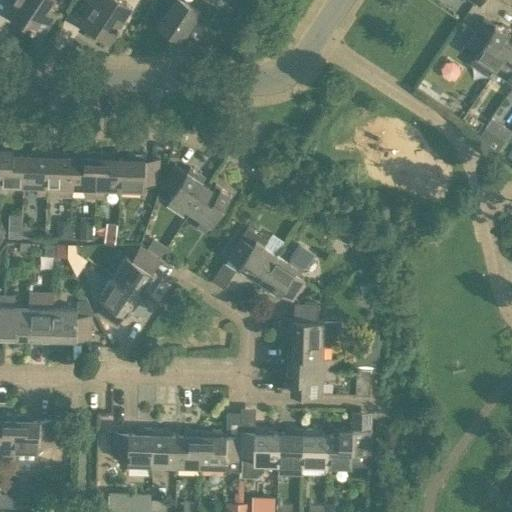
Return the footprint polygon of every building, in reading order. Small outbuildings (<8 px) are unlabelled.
[(17,0),(20,2),(12,14),(42,34),(56,13),(47,7),(51,0),(17,0)] [(96,0),(82,22),(109,39),(131,6),(121,0),(96,0)] [(172,0),(157,23),(180,38),(193,19),(203,26),(216,6),(207,0),(194,0),(192,4),(186,0),(172,0)] [(490,76),(496,68),(511,42),(511,41),(508,38),(510,34),(495,24),(492,29),(480,21),(467,41),(478,49),(469,62),(490,76)] [(511,42),(496,68),(511,78),(511,42)] [(488,118),(501,96),(486,88),(473,110),(488,118)] [(484,127),(475,139),(476,141),(478,144),(493,155),(503,141),(484,127)] [(18,147),(0,147),(0,150),(0,192),(9,193),(9,183),(23,184),(24,152),(18,152),(18,147)] [(30,153),(24,152),(23,184),(37,184),(36,194),(47,194),(48,149),(31,148),(30,153)] [(66,149),(48,149),(47,194),(71,195),(71,185),(72,154),(66,154),(66,149)] [(78,154),(72,154),(71,185),(85,186),(84,195),(95,196),(96,150),(78,150),(78,154)] [(114,151),(96,150),(95,196),(105,196),(105,186),(119,187),(120,156),(114,156),(114,151)] [(126,156),(120,156),(119,187),(144,188),(144,181),(158,182),(159,158),(145,158),(145,152),(126,151),(126,156)] [(170,196),(190,210),(207,184),(202,180),(205,176),(189,166),(186,171),(175,163),(161,183),(173,191),(170,196)] [(309,176),(298,168),(285,186),(297,194),(309,176)] [(212,187),(207,184),(190,210),(202,217),(197,225),(206,231),(231,193),(215,183),(212,187)] [(70,224),(57,223),(56,237),(69,237),(70,224)] [(80,238),(93,238),(94,223),(80,223),(80,238)] [(21,226),(8,225),(8,237),(21,237),(21,226)] [(228,257),(225,262),(236,268),(251,279),(254,275),(259,278),(276,252),(284,241),(272,233),(267,240),(248,227),(241,237),(240,236),(227,256),(228,257)] [(106,233),(105,241),(115,242),(116,234),(106,233)] [(145,246),(159,255),(166,243),(151,235),(145,246)] [(30,241),(20,241),(20,250),(30,250),(30,241)] [(55,242),(45,242),(45,254),(55,254),(55,242)] [(77,243),(67,243),(67,253),(77,253),(77,243)] [(291,257),(289,261),(276,252),(259,278),(264,281),(262,286),(278,296),(281,291),(292,299),(305,279),(297,274),(303,265),(304,266),(312,254),(297,244),(289,256),(291,257)] [(126,254),(112,274),(138,291),(142,286),(146,289),(156,273),(152,270),(159,258),(139,245),(131,257),(126,254)] [(135,296),(138,291),(112,274),(99,295),(104,298),(96,310),(116,323),(124,312),(129,315),(139,299),(135,296)] [(90,338),(91,314),(94,312),(83,289),(77,289),(77,306),(53,306),(51,341),(69,342),(69,337),(90,338)] [(29,305),(28,305),(27,336),(33,336),(33,341),(51,341),(53,306),(53,296),(53,292),(29,291),(29,305)] [(15,304),(15,295),(4,294),(4,304),(3,340),(21,340),(21,336),(27,336),(28,305),(15,304)] [(294,303),(293,317),(288,317),(288,336),(292,336),(292,342),(323,343),(323,344),(339,345),(340,319),(317,318),(317,304),(294,303)] [(332,357),(323,357),(323,344),(323,343),(292,342),(292,348),(287,348),(287,366),(332,368),(332,357)] [(356,369),(370,370),(379,370),(379,345),(364,345),(363,357),(356,357),(356,369)] [(331,379),(332,368),(287,366),(286,384),(291,384),(291,391),(321,392),(322,379),(331,379)] [(370,370),(356,369),(355,393),(369,394),(370,370)] [(0,412),(0,461),(13,461),(15,413),(0,412)] [(33,418),(33,413),(15,413),(13,461),(13,468),(33,469),(38,464),(38,449),(39,449),(39,442),(53,442),(54,419),(39,418),(33,418)] [(127,462),(152,463),(153,427),(135,426),(135,431),(114,431),(114,455),(128,455),(127,462)] [(278,462),(279,431),(273,431),(273,426),(254,426),(254,430),(240,430),(240,434),(239,454),(242,454),(241,476),(258,476),(264,471),(264,462),(278,462)] [(171,432),(170,428),(153,427),(152,463),(152,472),(162,472),(162,463),(176,463),(177,433),(171,432)] [(279,431),(278,462),(302,463),(303,427),(285,427),(285,431),(279,431)] [(303,427),(302,463),(302,473),(325,473),(326,464),(327,433),(321,433),(321,428),(303,427)] [(177,433),(176,463),(200,464),(201,429),(183,428),(183,433),(177,433)] [(333,428),(333,433),(327,433),(326,464),(364,465),(365,429),(333,428)] [(201,429),(200,464),(225,465),(225,471),(239,472),(239,459),(239,454),(240,434),(219,434),(219,429),(201,429)] [(225,502),(225,511),(237,511),(238,481),(236,481),(237,492),(233,492),(234,501),(225,502)] [(244,502),(243,481),(238,481),(237,511),(250,511),(250,502),(244,502)] [(0,504),(12,505),(13,495),(0,494),(0,504)] [(124,509),(124,494),(108,494),(107,508),(124,509)] [(166,500),(151,499),(151,510),(156,510),(156,511),(161,511),(162,510),(166,510),(166,500)] [(183,511),(198,511),(199,501),(183,501),(183,511)] [(324,511),(337,511),(338,503),(325,502),(325,506),(324,511)]
